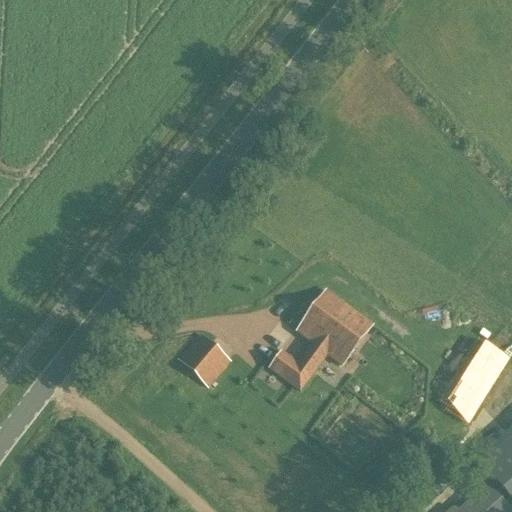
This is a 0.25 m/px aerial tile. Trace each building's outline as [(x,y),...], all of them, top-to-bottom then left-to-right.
[(325,292),(296,332),(311,343),(296,364),(281,353),(269,370),(300,392),(327,354),(342,365),(371,325),(325,292)] [(231,364),(202,338),(169,373),(196,400),(231,364)] [(440,399),(472,418),(508,360),(476,340),(440,399)] [(487,475),(511,502),(511,464),(506,457),(487,475)] [(511,511),(482,480),(446,511),(511,511)]
